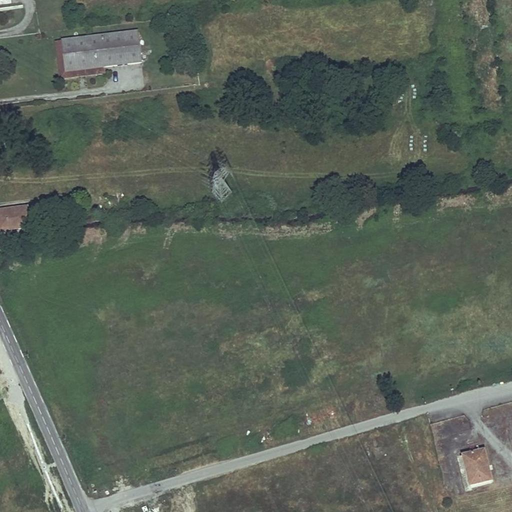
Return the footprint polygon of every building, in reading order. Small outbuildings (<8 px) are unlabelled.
[(137,32),(62,42),(65,72),(103,67),(141,63),(137,32)] [(56,43),(60,78),(104,73),(103,67),(65,72),(62,42),(56,43)] [(485,100),(491,115),(501,111),(496,96),(485,100)] [(0,211),(0,229),(11,228),(11,230),(29,228),(27,209),(0,211)] [(483,451),(462,456),(469,486),(491,481),(483,451)]
